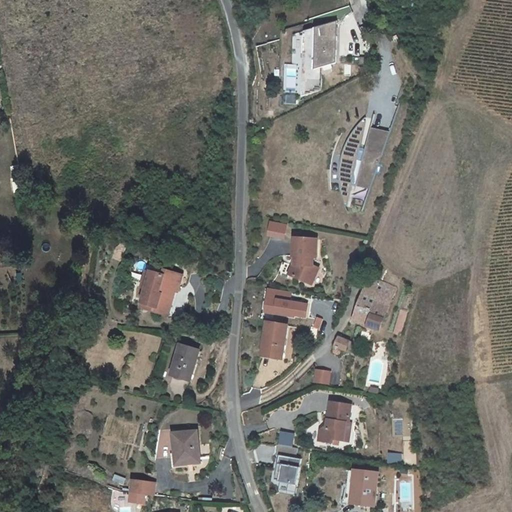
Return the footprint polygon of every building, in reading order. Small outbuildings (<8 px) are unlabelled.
[(339,21),(304,32),(302,97),(321,90),(322,68),(337,63),(337,51),(334,42),(338,41),(339,21)] [(352,185),(360,148),(366,119),(364,119),(359,124),(354,130),(351,135),(347,142),(344,151),(342,156),(340,165),(340,172),(340,180),(340,188),(342,197),(344,204),(348,205),(352,185)] [(365,149),(356,186),(370,189),(390,132),(371,128),(365,149)] [(356,186),(365,149),(360,148),(352,185),(356,186)] [(19,174),(18,165),(12,166),(14,178),(12,179),(14,191),(22,190),(20,174),(19,174)] [(318,239),(295,238),(294,258),(296,258),(296,266),(295,266),(290,276),(312,286),(319,269),(311,265),(311,257),(317,258),(318,239)] [(164,276),(166,271),(149,266),(142,288),(147,289),(152,273),(164,276)] [(183,276),(166,271),(164,276),(152,273),(147,289),(141,308),(168,316),(174,297),(172,297),(174,291),(178,292),(183,276)] [(396,287),(370,277),(354,321),(380,330),(396,287)] [(291,301),(292,292),(267,288),(264,314),(306,320),(308,304),(291,301)] [(318,318),(314,328),(321,330),(324,320),(318,318)] [(288,326),(268,323),(264,350),(273,352),(273,357),(283,359),(288,326)] [(347,348),(352,349),(354,343),(339,337),(335,347),(334,349),(334,350),(334,352),(334,353),(335,354),(336,354),(338,354),(339,354),(340,353),(341,352),(342,351),(342,349),(346,351),(347,348)] [(199,351),(182,346),(173,376),(190,381),(199,351)] [(331,372),(317,370),(315,383),(329,385),(331,372)] [(325,428),(322,431),(320,442),(334,444),(334,440),(339,441),(344,441),(345,431),(350,432),(352,423),(349,423),(352,405),(331,402),(328,420),(331,421),(330,429),(327,428),(325,428)] [(197,432),(173,434),(175,453),(176,465),(200,463),(197,432)] [(298,449),(279,446),(277,456),(280,457),(276,481),(280,481),(280,483),(281,483),(298,486),(301,468),(300,468),(302,460),(297,459),(298,449)] [(346,503),(375,506),(379,474),(350,471),(346,503)] [(133,481),(131,493),(154,496),(156,484),(133,481)] [(298,486),(281,483),(279,493),(296,496),(298,486)]
